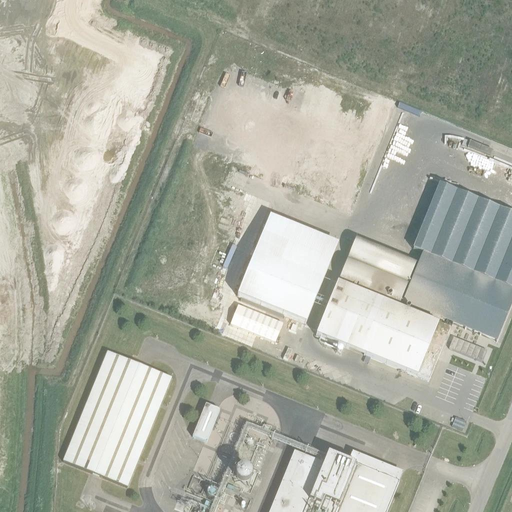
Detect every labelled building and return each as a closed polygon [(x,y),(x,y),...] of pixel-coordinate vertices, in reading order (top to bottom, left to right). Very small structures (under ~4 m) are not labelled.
[(470,142),(467,148),(490,157),(492,151),(470,142)] [(511,213),(438,183),(411,249),(422,254),(511,290),(511,213)] [(237,298),(305,326),(336,249),(268,221),(237,298)] [(346,259),(407,284),(417,261),(355,236),(346,259)] [(496,342),(511,303),(511,290),(422,254),(401,304),(496,342)] [(346,259),(336,284),(397,309),(407,284),(346,259)] [(336,284),(314,337),(427,383),(449,330),(397,309),(336,284)] [(238,307),(230,326),(275,344),(283,325),(238,307)] [(453,338),(448,350),(482,363),(487,352),(453,338)] [(63,463),(127,489),(171,380),(107,353),(63,463)] [(219,411),(206,406),(192,438),(206,444),(219,411)] [(451,427),(462,432),(465,422),(455,418),(451,427)] [(200,463),(210,468),(218,452),(208,447),(200,463)] [(387,511),(399,484),(328,454),(304,511),(387,511)]
